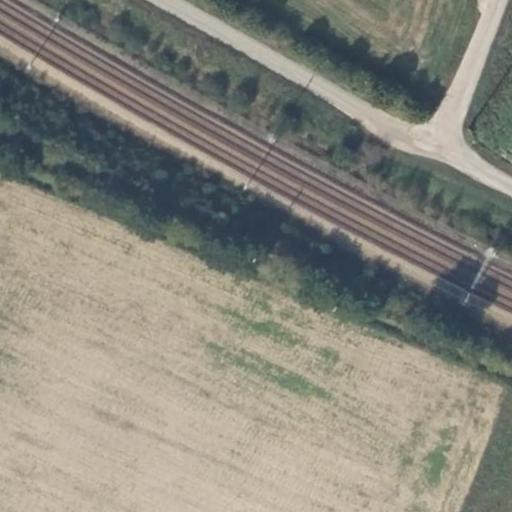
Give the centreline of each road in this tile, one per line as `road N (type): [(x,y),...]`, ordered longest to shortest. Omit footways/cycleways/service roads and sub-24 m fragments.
road 1 (unclassified): [(165,0),(511,186)]
road 2 (unknown): [(437,145),(492,0)]
